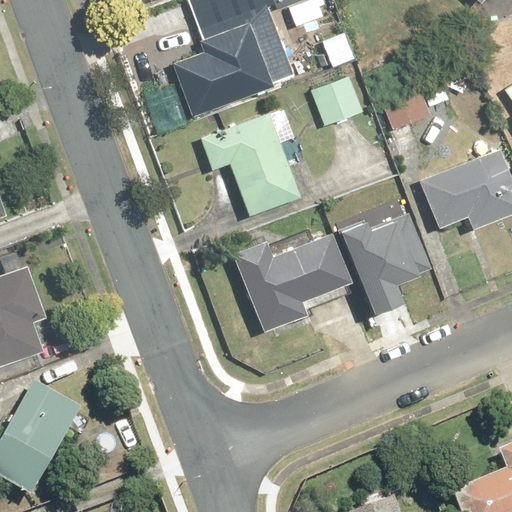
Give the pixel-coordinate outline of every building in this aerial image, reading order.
[(195,50),(164,61),(183,117),(295,78),(272,12),(308,0),(191,0),(190,1),(203,38),(192,41),(195,50)] [(414,68),(372,84),(390,129),(432,112),(414,68)] [(308,88),(321,123),(358,109),(345,74),(308,88)] [(193,136),(203,166),(223,160),(240,211),(289,194),(261,113),(193,136)] [(511,168),(501,141),(418,173),(437,222),(467,211),(472,223),(511,207),(511,168)] [(361,213),(336,222),(366,305),(398,293),(391,275),(427,261),(407,207),(365,222),(361,213)] [(223,252),(254,329),(293,313),(287,297),(338,276),(319,231),(263,254),(257,239),(223,252)] [(0,361),(34,349),(23,319),(36,314),(17,265),(0,271),(0,361)] [(25,381),(0,422),(0,485),(20,497),(72,409),(25,381)] [(448,486),(458,511),(511,511),(511,437),(496,443),(505,464),(448,486)] [(408,511),(399,487),(339,511),(408,511)]
